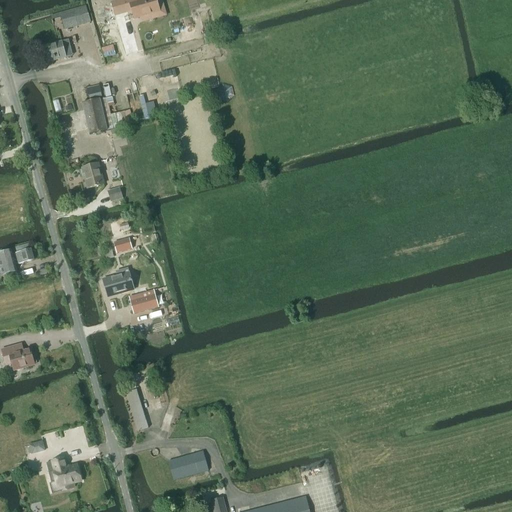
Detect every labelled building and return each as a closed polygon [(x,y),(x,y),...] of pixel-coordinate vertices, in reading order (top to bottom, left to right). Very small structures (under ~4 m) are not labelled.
[(134,19),(141,17),(159,12),(155,0),(144,0),(142,1),(141,0),(124,0),(126,5),(128,5),(130,11),(132,10),(134,19)] [(51,16),(52,21),(61,19),(64,31),(90,23),(86,6),(51,16)] [(96,13),(98,22),(107,24),(113,18),(111,9),(102,7),(96,13)] [(46,63),(65,58),(61,42),(42,47),(46,63)] [(108,85),(103,86),(105,98),(111,97),(108,85)] [(113,130),(108,107),(106,99),(82,104),(89,135),(113,130)] [(114,142),(125,139),(122,128),(111,131),(114,142)] [(87,189),(103,185),(98,164),(82,169),(87,189)] [(111,203),(123,199),(119,188),(108,192),(111,203)] [(129,239),(113,243),(116,254),(132,250),(129,239)] [(29,245),(19,247),(20,253),(30,250),(29,246),(29,245)] [(113,258),(111,247),(97,250),(99,259),(105,258),(106,260),(113,258)] [(11,252),(0,254),(0,264),(3,276),(17,272),(15,265),(19,264),(19,265),(33,261),(30,250),(20,253),(16,254),(16,255),(12,256),(11,252)] [(118,276),(104,281),(109,298),(134,290),(128,269),(117,272),(118,276)] [(129,298),(134,315),(158,308),(153,291),(129,298)] [(118,343),(121,351),(127,350),(125,341),(118,343)] [(20,346),(2,351),(6,367),(12,365),(14,371),(34,365),(34,364),(36,363),(34,356),(32,357),(30,350),(22,352),(20,346)] [(137,432),(148,429),(137,391),(126,394),(137,432)] [(29,448),(28,448),(30,455),(44,451),(42,442),(29,445),(29,448)] [(173,480),(208,471),(203,453),(168,462),(173,480)] [(54,473),(49,475),(51,482),(55,481),(57,488),(66,486),(66,489),(68,490),(73,488),(74,487),(73,484),(81,482),(77,465),(69,467),(68,467),(68,466),(67,466),(65,459),(51,462),(54,473)] [(213,511),(226,511),(223,498),(211,501),(213,511)] [(309,511),(305,498),(249,511),(309,511)]
